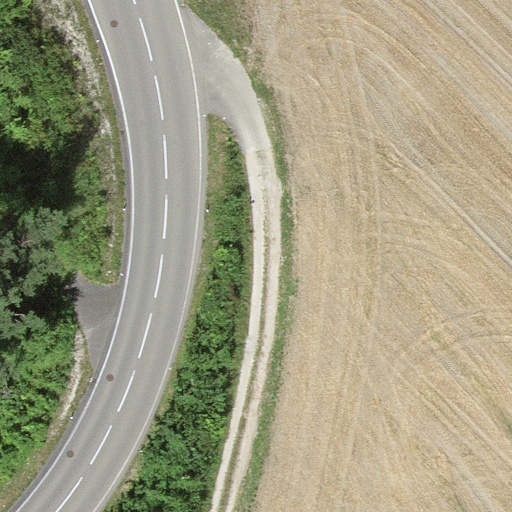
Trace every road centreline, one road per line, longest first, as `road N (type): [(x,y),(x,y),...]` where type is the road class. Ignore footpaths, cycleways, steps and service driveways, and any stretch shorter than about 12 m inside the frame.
road 1 (tertiary): [(51,511),(90,458),(143,347),(170,219),(159,82),(136,0)]
road 2 (track): [(225,511),(257,352),(265,167),(227,89),(149,40)]
road 3 (track): [(143,347),(0,195)]
